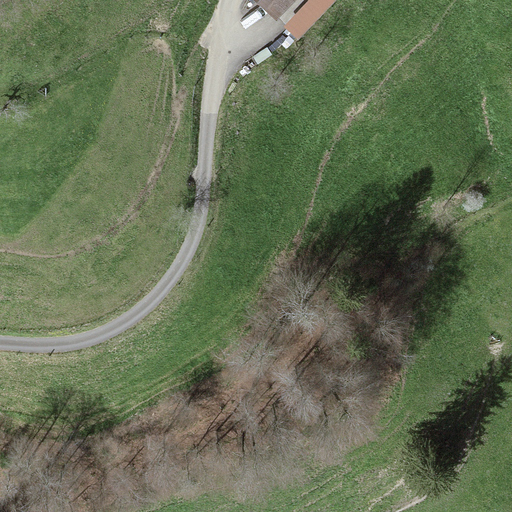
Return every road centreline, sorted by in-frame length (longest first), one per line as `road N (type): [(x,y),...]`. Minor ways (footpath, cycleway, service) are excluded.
road 1 (track): [(0,343),(80,343),(113,330),(182,266),(204,201),(212,90),(235,0)]
road 2 (track): [(388,511),(426,497),(459,465),(497,352)]
